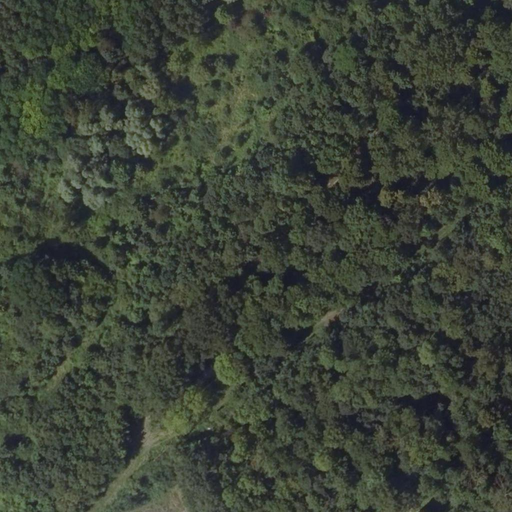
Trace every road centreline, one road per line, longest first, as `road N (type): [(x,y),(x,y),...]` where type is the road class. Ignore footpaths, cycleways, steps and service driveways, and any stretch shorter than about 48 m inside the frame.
road 1 (track): [(89,511),(146,425),(159,365),(333,172),(470,0)]
road 2 (track): [(126,462),(511,178)]
